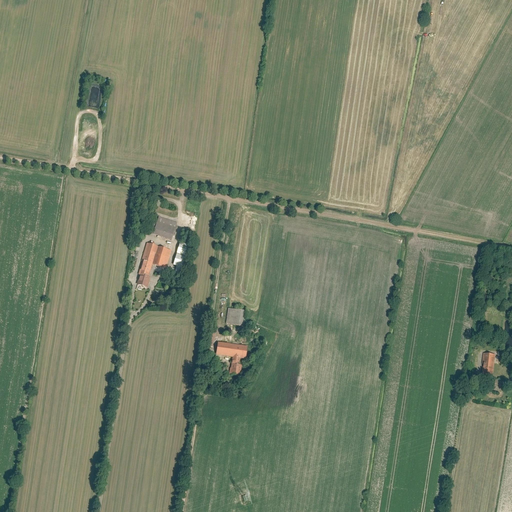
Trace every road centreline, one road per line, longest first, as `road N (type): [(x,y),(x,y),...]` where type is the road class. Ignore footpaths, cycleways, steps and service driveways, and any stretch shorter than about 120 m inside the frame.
road 1 (track): [(511,244),(0,155)]
road 2 (track): [(97,511),(126,321),(153,286)]
road 3 (track): [(229,195),(211,325),(219,339)]
road 4 (track): [(149,181),(149,195),(181,203),(168,271),(153,286)]
